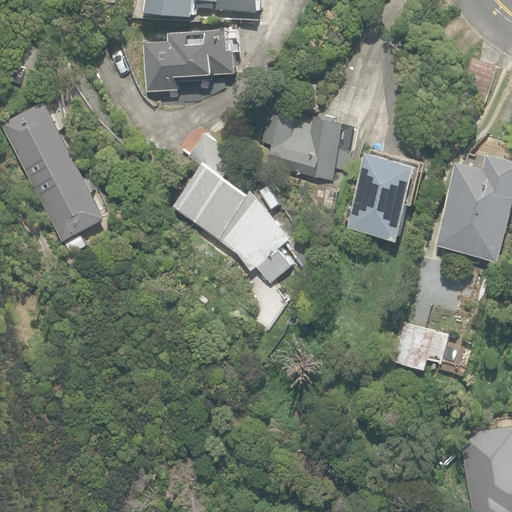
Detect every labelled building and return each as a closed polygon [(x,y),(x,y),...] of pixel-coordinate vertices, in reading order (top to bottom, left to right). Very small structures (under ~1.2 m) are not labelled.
[(149,0),(149,13),(200,18),(201,8),(264,13),(265,0),(149,0)] [(147,42),(150,91),(182,89),(181,81),(216,79),(216,74),(239,73),(238,51),(233,51),(232,29),(171,33),(172,41),(147,42)] [(462,94),(485,102),(497,65),(475,58),(462,94)] [(3,124),(65,241),(109,218),(47,101),(3,124)] [(271,163),(333,180),(337,168),(346,170),(358,126),(349,124),(339,121),(340,117),(329,114),(328,118),(319,115),(316,126),(270,113),(263,140),(276,144),(271,163)] [(259,265),(272,282),(294,265),(282,248),(294,239),(257,190),(254,194),(227,176),(240,157),(207,134),(190,158),(203,167),(176,207),(240,251),(254,269),(259,265)] [(353,227),(402,241),(424,166),(374,152),(353,227)] [(439,244),(499,261),(511,216),(511,158),(494,153),(489,169),(463,161),(439,244)] [(152,201),(160,208),(171,195),(164,188),(152,201)] [(71,252),(87,245),(82,235),(67,242),(71,252)] [(485,299),(465,297),(459,336),(480,338),(485,299)] [(403,322),(393,362),(429,371),(434,350),(450,354),(454,335),(403,322)] [(511,511),(511,425),(462,432),(474,511),(511,511)]
